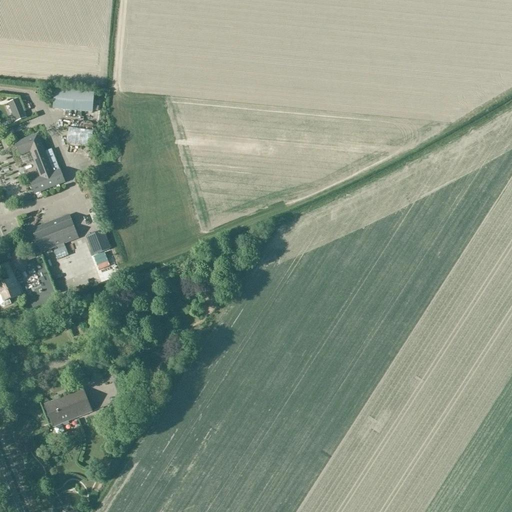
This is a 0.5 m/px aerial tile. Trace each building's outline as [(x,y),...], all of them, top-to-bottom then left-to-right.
[(54,89),(52,109),(92,113),(94,93),(54,89)] [(18,99),(10,102),(18,122),(27,118),(18,99)] [(91,147),(94,130),(69,126),(66,143),(91,147)] [(42,178),(31,182),(36,193),(65,181),(61,170),(60,170),(54,153),(46,156),(38,135),(15,143),(20,154),(31,150),(42,178)] [(27,257),(28,261),(36,258),(37,259),(43,256),(42,254),(79,238),(70,215),(32,231),(38,244),(33,246),(32,244),(26,247),(30,256),(27,257)] [(103,230),(87,237),(94,255),(110,249),(103,230)] [(28,261),(27,257),(24,253),(21,251),(15,254),(13,258),(15,262),(11,263),(11,262),(0,267),(0,273),(4,282),(0,283),(0,287),(3,294),(0,295),(0,302),(1,305),(5,307),(13,303),(11,299),(23,294),(13,267),(15,267),(16,269),(20,272),(26,269),(28,264),(27,262),(28,261)] [(113,382),(118,396),(133,390),(124,368),(107,375),(110,383),(113,382)] [(59,424),(93,411),(84,390),(45,405),(53,427),(55,426),(56,427),(55,427),(54,429),(56,434),(58,435),(63,433),(64,431),(62,426),(60,425),(59,424)]
